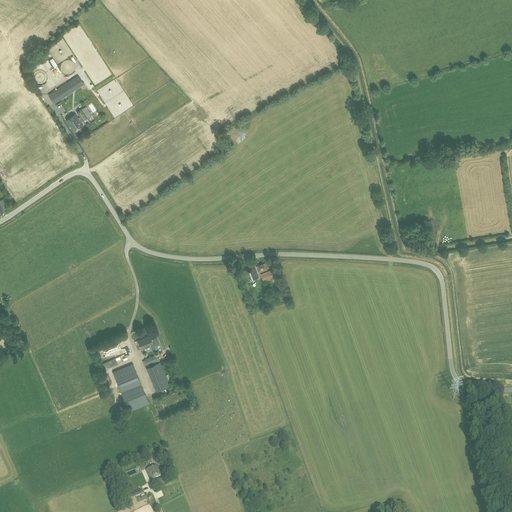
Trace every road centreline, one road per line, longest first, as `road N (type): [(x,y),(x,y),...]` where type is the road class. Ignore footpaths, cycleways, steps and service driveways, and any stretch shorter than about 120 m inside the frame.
road 1 (unclassified): [(511,389),(456,379),(442,284),(429,265),(152,253),(134,244),(82,171),(0,221)]
road 2 (track): [(464,385),(489,511)]
